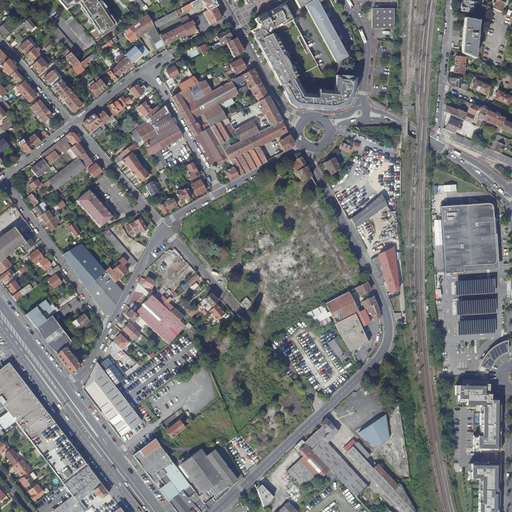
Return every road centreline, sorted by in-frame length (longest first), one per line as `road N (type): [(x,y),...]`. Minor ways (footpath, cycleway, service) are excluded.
road 1 (secondary): [(316,174),(380,298),(388,336),(378,358),(216,511)]
road 2 (unknown): [(296,337),(320,373),(324,407),(342,429),(338,448),(396,511)]
road 3 (primary): [(20,351),(137,511)]
road 4 (residential): [(0,178),(109,326)]
road 5 (primary): [(161,511),(61,380)]
road 6 (residential): [(139,73),(161,91),(217,194)]
road 7 (residential): [(71,122),(160,225)]
road 8 (residential): [(511,389),(510,511)]
